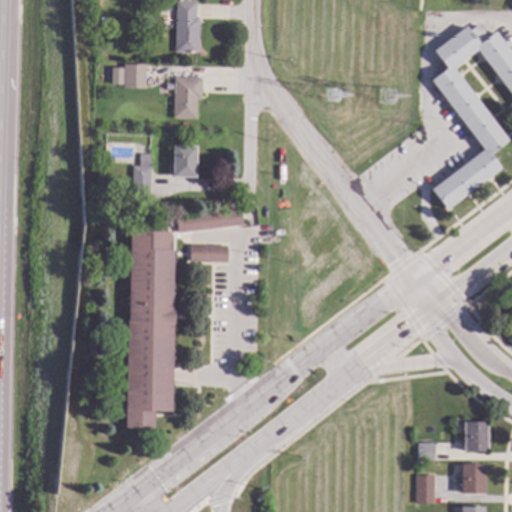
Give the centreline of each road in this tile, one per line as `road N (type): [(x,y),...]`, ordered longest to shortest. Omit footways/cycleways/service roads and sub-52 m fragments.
road 1 (secondary): [(511,203),(111,511)]
road 2 (residential): [(411,281),(253,77)]
road 3 (secondary): [(254,455),(351,380)]
road 4 (residential): [(253,77),(249,197)]
